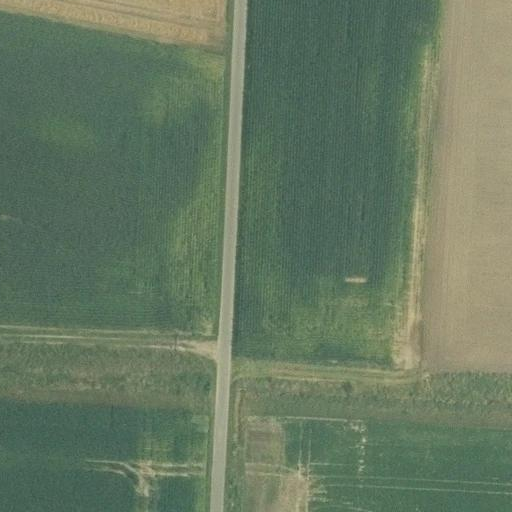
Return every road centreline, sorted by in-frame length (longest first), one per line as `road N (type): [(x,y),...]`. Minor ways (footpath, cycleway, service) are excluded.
road 1 (unclassified): [(220,511),(245,0)]
road 2 (track): [(228,353),(0,341)]
